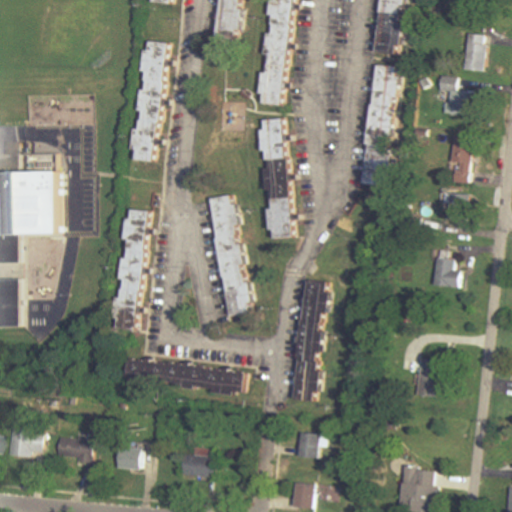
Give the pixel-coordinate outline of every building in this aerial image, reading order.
[(154,0),(154,6),(177,9),(178,0),(154,0)] [(226,0),(222,38),(243,41),(247,0),(226,0)] [(277,0),(267,109),(288,112),(300,0),(277,0)] [(387,0),(381,55),(404,57),(410,0),(387,0)] [(492,34),(473,33),(471,70),(490,71),(492,34)] [(152,43),(138,168),(160,170),(173,45),(152,43)] [(380,68),(365,186),(387,189),(402,71),(380,68)] [(463,76),(445,76),(444,91),(455,91),(455,102),(450,102),(449,114),(485,115),(485,91),(462,91),(463,76)] [(268,127),(278,243),(298,241),(288,125),(268,127)] [(479,138),(461,137),(459,183),(478,183),(479,138)] [(0,325),(21,325),(20,236),(60,235),(58,169),(0,169),(0,325)] [(474,221),(475,195),(451,193),(450,203),(454,203),(453,220),(474,221)] [(213,202),(238,321),(260,316),(234,198),(213,202)] [(131,211),(116,331),(139,334),(154,214),(131,211)] [(468,270),(461,270),(461,259),(455,259),(455,251),(444,250),(442,286),(467,287),(468,270)] [(308,283),(300,405),(324,406),(332,285),(308,283)] [(444,378),(445,360),(425,359),(424,397),(450,397),(451,379),(444,378)] [(131,361),(128,384),(250,399),(253,376),(131,361)] [(48,452),(51,432),(39,431),(40,427),(18,425),(14,454),(35,456),(36,450),(48,452)] [(332,446),(333,434),(305,431),(303,455),(323,457),(324,446),(332,446)] [(98,460),(99,438),(65,437),(64,458),(98,460)] [(147,468),(148,445),(126,444),(124,467),(147,468)] [(211,447),(197,447),(197,454),(188,454),(187,475),(216,476),(217,456),(211,456),(211,447)] [(441,469),(407,465),(404,501),(420,503),(420,511),(433,511),(438,511),(440,494),(444,495),(445,485),(439,484),(441,469)] [(319,506),(320,483),(301,482),(300,506),(319,506)]
